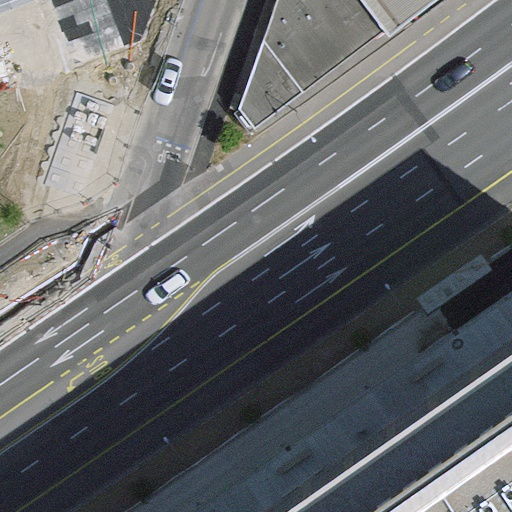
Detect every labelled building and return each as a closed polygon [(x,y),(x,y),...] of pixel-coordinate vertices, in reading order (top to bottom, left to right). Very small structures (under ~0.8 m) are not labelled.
[(0,0),(0,17),(42,0),(0,0)] [(258,128),(399,23),(381,0),(279,0),(242,108),(258,128)] [(381,0),(399,23),(429,0),(381,0)] [(109,51),(0,91),(0,156),(130,109),(109,51)] [(511,511),(511,340),(263,511),(511,511)]
